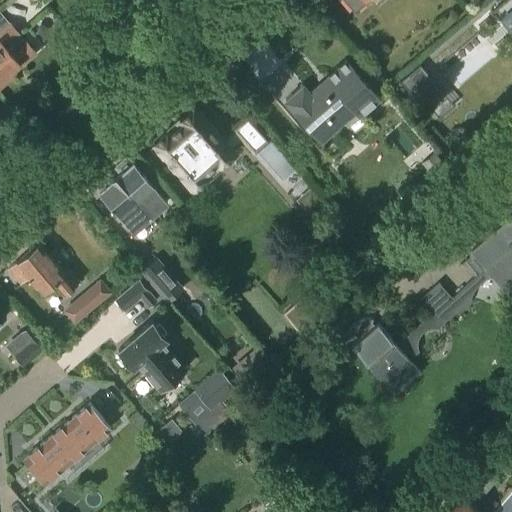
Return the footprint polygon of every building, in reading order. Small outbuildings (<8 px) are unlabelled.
[(345,0),(355,11),(368,0),(345,0)] [(511,6),(503,14),(511,24),(511,31),(507,36),(511,42),(511,6)] [(0,10),(0,83),(12,73),(10,71),(19,63),(21,66),(36,53),(0,10)] [(304,84),(286,100),(322,141),(355,113),(359,117),(380,99),(347,60),(311,92),(304,84)] [(418,85),(409,74),(400,82),(412,96),(416,92),(430,108),(444,95),(428,76),(418,85)] [(224,139),(197,107),(183,118),(188,124),(160,146),(191,183),(232,148),(231,147),(241,139),(254,155),(272,139),(248,112),(229,127),(233,131),(224,139)] [(432,153),(435,156),(425,165),(422,161),(421,162),(437,180),(449,171),(433,152),(432,153)] [(132,162),(127,156),(115,166),(120,173),(117,176),(151,216),(168,202),(157,189),(133,161),(132,162)] [(113,179),(108,173),(95,183),(101,190),(100,190),(124,218),(124,217),(135,230),(151,216),(117,176),(113,179)] [(511,220),(510,218),(473,248),(469,257),(465,260),(477,274),(452,297),(439,282),(432,287),(433,288),(434,289),(435,291),(437,293),(441,298),(450,308),(450,309),(454,313),(456,311),(460,310),(464,309),(467,307),(469,303),(471,298),(473,293),(475,289),(477,286),(493,273),(511,295),(511,220)] [(65,273),(39,242),(9,268),(21,283),(29,276),(43,293),(56,282),(66,294),(81,281),(70,268),(65,273)] [(157,257),(140,271),(166,302),(184,288),(157,257)] [(74,323),(112,292),(101,277),(62,309),(74,323)] [(157,299),(139,279),(117,299),(125,309),(141,295),(150,305),(157,299)] [(438,328),(454,313),(450,309),(450,308),(441,298),(437,293),(435,291),(434,289),(433,288),(432,287),(419,299),(431,314),(404,338),(391,337),(378,323),(375,326),(371,321),(374,320),(372,319),(369,318),(366,317),(365,317),(360,318),(358,319),(355,320),(354,321),(352,323),(351,324),(349,327),(348,330),(348,333),(348,334),(348,337),(349,340),(349,342),(352,339),(356,343),(353,346),(395,394),(421,371),(410,359),(419,351),(418,347),(418,340),(419,337),(421,334),(425,331),(429,329),(434,328),(438,328)] [(210,289),(205,289),(201,292),(201,297),(205,301),(210,301),(214,298),(214,293),(210,289)] [(303,334),(324,317),(305,294),(284,311),(303,334)] [(186,368),(163,340),(167,337),(153,320),(120,349),(122,351),(120,353),(120,358),(125,364),(129,364),(132,363),(134,365),(138,361),(162,389),(186,368)] [(24,365),(47,346),(30,326),(23,331),(32,341),(15,355),(24,365)] [(247,386),(275,362),(259,344),(232,368),(247,386)] [(196,390),(212,409),(236,388),(220,369),(196,390)] [(274,407),(286,406),(285,393),(273,394),(274,407)] [(90,402),(25,458),(46,483),(111,427),(90,402)] [(485,492),(506,468),(496,456),(484,449),(444,484),(458,497),(472,481),(485,492)] [(476,511),(459,497),(445,511),(476,511)]
